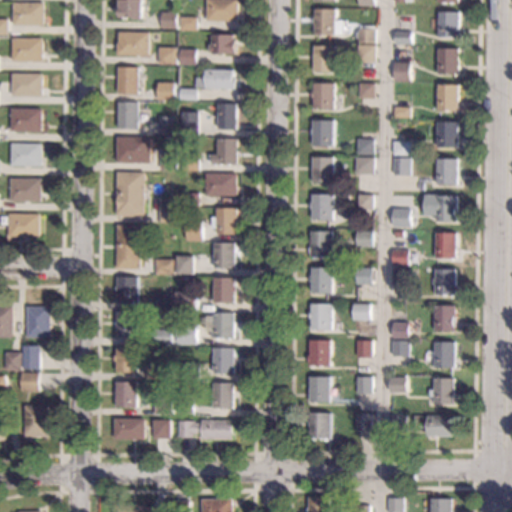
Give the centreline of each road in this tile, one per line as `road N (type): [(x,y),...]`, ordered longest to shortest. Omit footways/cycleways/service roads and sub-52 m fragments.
road 1 (residential): [(511,469),(0,480)]
road 2 (tertiary): [(494,0),(487,511)]
road 3 (residential): [(84,0),(78,511)]
road 4 (residential): [(278,0),(272,511)]
